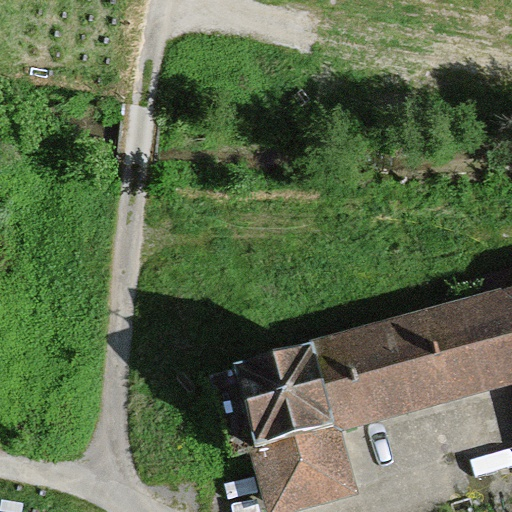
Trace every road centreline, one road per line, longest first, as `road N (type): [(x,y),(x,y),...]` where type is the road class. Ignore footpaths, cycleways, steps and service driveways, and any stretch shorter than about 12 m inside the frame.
road 1 (track): [(163,0),(144,97),(98,490)]
road 2 (track): [(187,0),(511,67)]
